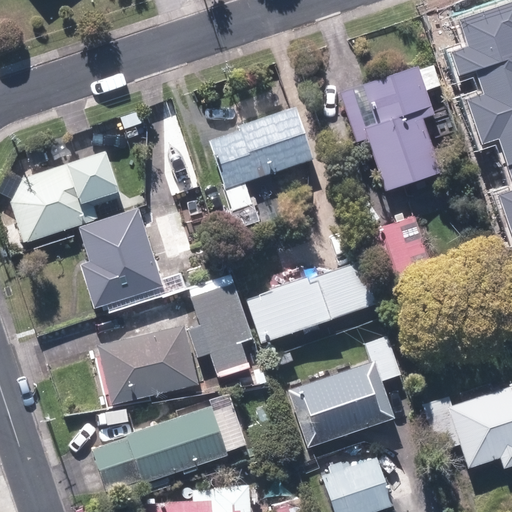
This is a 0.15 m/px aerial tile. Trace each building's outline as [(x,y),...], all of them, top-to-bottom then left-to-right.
[(511,2),(461,20),(470,47),(453,53),(460,74),(475,69),(511,56),(511,2)] [(511,56),(475,69),(484,93),(466,99),(474,123),(511,109),(511,56)] [(387,191),(441,173),(420,110),(430,107),(416,64),(341,89),(358,139),(368,136),(387,191)] [(294,105),(241,123),(243,129),(209,140),(238,225),(260,217),(248,180),(312,158),(294,105)] [(499,140),(507,165),(511,163),(511,109),(474,123),(482,146),(499,140)] [(120,190),(108,148),(21,173),(6,168),(0,186),(0,190),(9,194),(22,239),(99,216),(94,198),(120,190)] [(511,163),(507,165),(511,180),(511,190),(499,195),(507,220),(511,218),(511,163)] [(92,304),(109,299),(114,312),(191,287),(186,270),(163,278),(140,205),(80,224),(91,259),(79,263),(92,304)] [(181,208),(153,217),(167,259),(195,250),(181,208)] [(429,261),(416,215),(361,231),(376,282),(396,276),(424,382),(448,375),(418,265),(429,261)] [(361,259),(248,298),(262,341),(376,302),(361,259)] [(199,325),(188,329),(198,355),(209,351),(218,378),(251,366),(241,339),(253,335),(233,281),(189,297),(199,325)] [(199,379),(183,323),(98,346),(113,403),(199,379)] [(384,378),(402,371),(388,332),(366,340),(374,360),(288,391),(308,445),(396,413),(384,378)] [(511,461),(511,383),(448,405),(469,466),(501,456),(504,464),(511,461)] [(230,453),(228,449),(247,442),(230,393),(126,430),(128,435),(91,448),(106,491),(146,478),(150,491),(170,484),(167,475),(230,453)] [(376,453),(324,472),(338,511),(365,511),(394,501),(376,453)] [(273,505),(275,511),(300,511),(289,473),(262,481),(269,506),(273,505)] [(251,511),(250,482),(184,484),(184,498),(146,500),(146,511),(251,511)]
